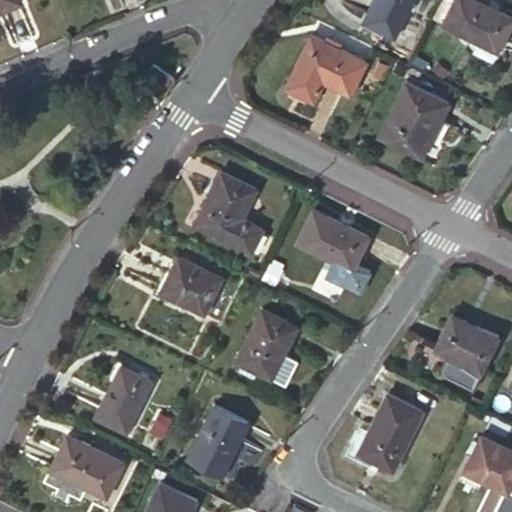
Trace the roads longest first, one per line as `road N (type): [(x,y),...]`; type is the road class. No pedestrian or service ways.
road 1 (residential): [(454,227),(305,443),(299,474),(356,511)]
road 2 (residential): [(192,96),(28,356)]
road 3 (residential): [(192,96),(454,227)]
road 4 (residential): [(242,20),(204,5),(0,86)]
